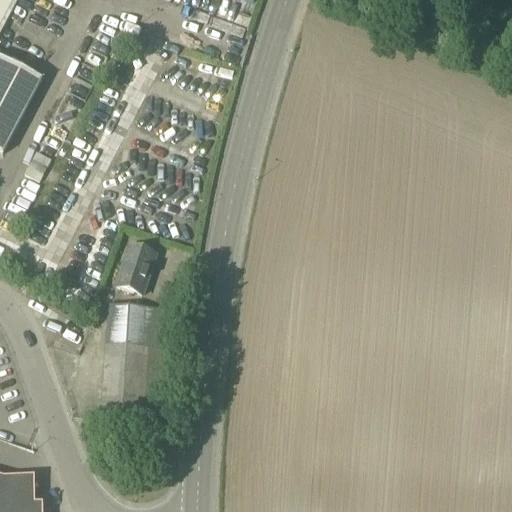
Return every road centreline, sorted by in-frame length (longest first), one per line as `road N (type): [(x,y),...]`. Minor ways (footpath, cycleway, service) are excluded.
road 1 (tertiary): [(198,511),(210,278),(287,0)]
road 2 (unclassified): [(94,511),(29,353),(0,305)]
